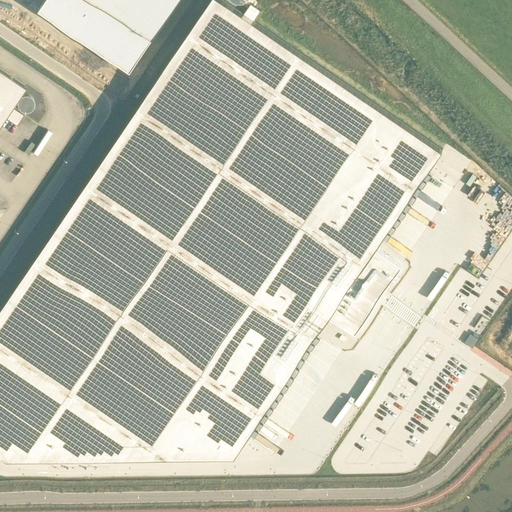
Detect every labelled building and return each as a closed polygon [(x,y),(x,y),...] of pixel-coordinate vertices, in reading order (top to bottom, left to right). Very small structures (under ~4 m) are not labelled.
[(223,0),(210,0),(0,308),(0,453),(7,459),(235,456),(330,316),(355,333),(391,281),(396,284),(399,278),(395,275),(402,265),(377,248),(444,150),(223,0)] [(48,0),(39,14),(130,76),(181,0),(48,0)] [(25,86),(0,68),(0,122),(4,117),(17,125),(24,115),(11,106),(25,86)] [(22,92),(18,105),(31,109),(36,97),(22,92)] [(443,191),(440,197),(439,197),(438,200),(445,204),(453,188),(442,182),(438,189),(443,191)]
